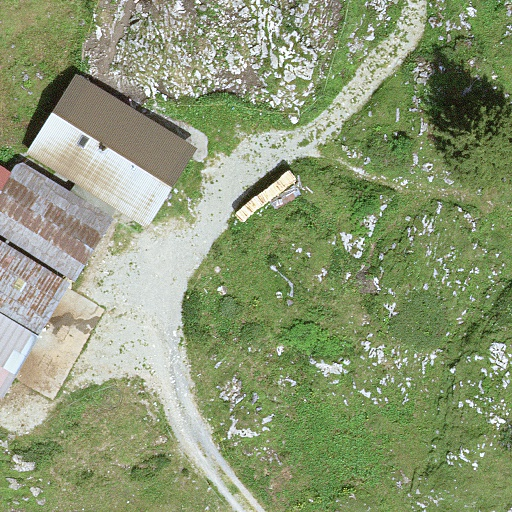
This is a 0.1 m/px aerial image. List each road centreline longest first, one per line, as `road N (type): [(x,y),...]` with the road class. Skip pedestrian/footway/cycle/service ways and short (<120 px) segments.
road 1 (track): [(165,344),(196,449),(250,511)]
road 2 (track): [(0,417),(17,421),(37,412),(96,362),(165,344)]
road 3 (track): [(230,188),(175,267),(162,316),(165,344)]
